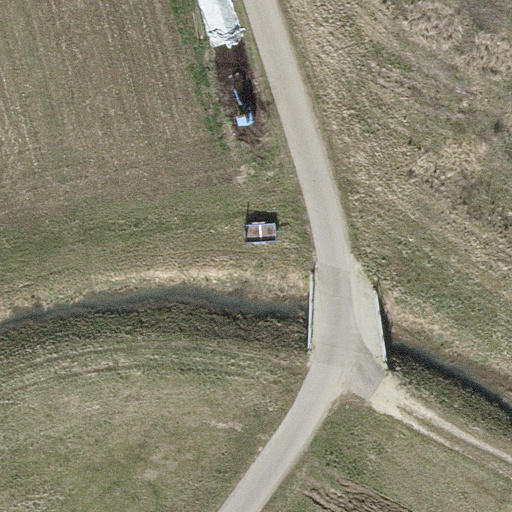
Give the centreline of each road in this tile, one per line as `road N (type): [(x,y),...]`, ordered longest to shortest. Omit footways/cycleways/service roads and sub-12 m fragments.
road 1 (track): [(348,352),(343,233),(272,0)]
road 2 (track): [(348,352),(511,456)]
road 3 (track): [(242,511),(348,352)]
